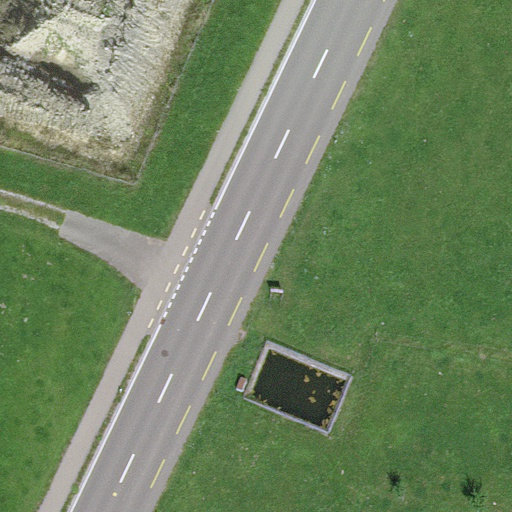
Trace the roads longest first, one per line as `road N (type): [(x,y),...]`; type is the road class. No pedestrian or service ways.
road 1 (secondary): [(351,0),(109,511)]
road 2 (track): [(210,297),(108,241),(0,203)]
